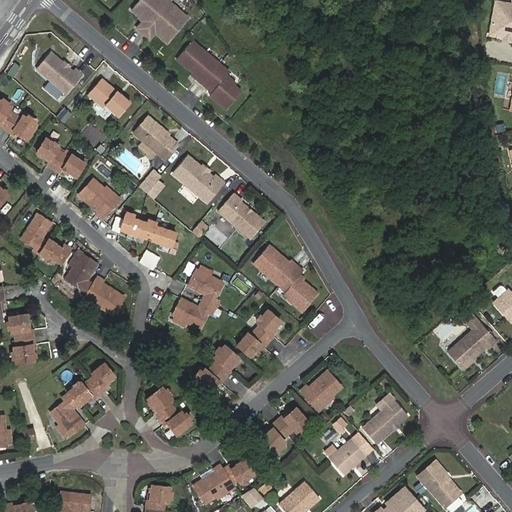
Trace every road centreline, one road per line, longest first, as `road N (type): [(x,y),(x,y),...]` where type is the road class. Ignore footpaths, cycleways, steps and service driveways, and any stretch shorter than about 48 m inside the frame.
road 1 (residential): [(49,0),(290,205),(357,321)]
road 2 (residential): [(0,151),(135,266),(145,285),(131,368)]
road 3 (residential): [(357,321),(193,457),(166,454)]
road 4 (residential): [(338,511),(444,421)]
road 5 (residential): [(357,321),(444,421)]
road 6 (residential): [(41,283),(41,304),(131,368)]
